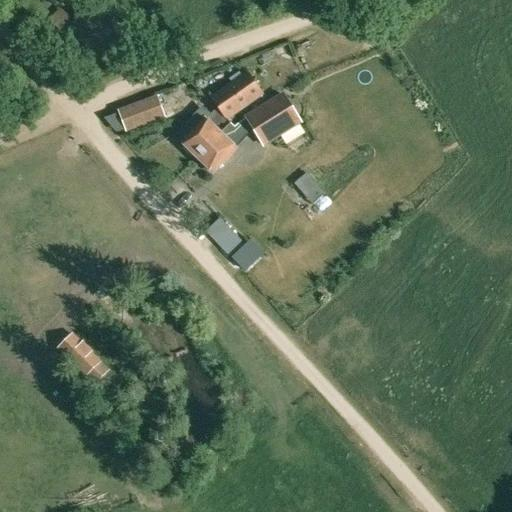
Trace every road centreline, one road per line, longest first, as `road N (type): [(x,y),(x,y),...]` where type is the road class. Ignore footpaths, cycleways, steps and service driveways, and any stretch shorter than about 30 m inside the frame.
road 1 (track): [(71,106),(433,511)]
road 2 (track): [(71,106),(340,0)]
